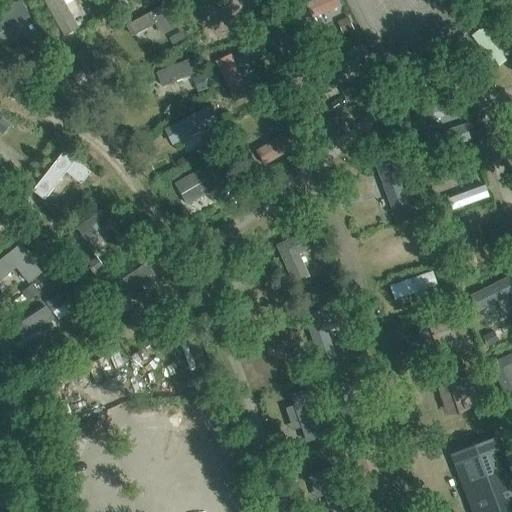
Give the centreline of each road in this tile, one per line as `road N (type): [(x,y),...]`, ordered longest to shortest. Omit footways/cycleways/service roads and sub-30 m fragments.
road 1 (track): [(292,182),(317,190),(334,214),(428,480),(429,511)]
road 2 (track): [(0,88),(73,123),(115,161),(194,274)]
road 3 (track): [(332,150),(264,0)]
